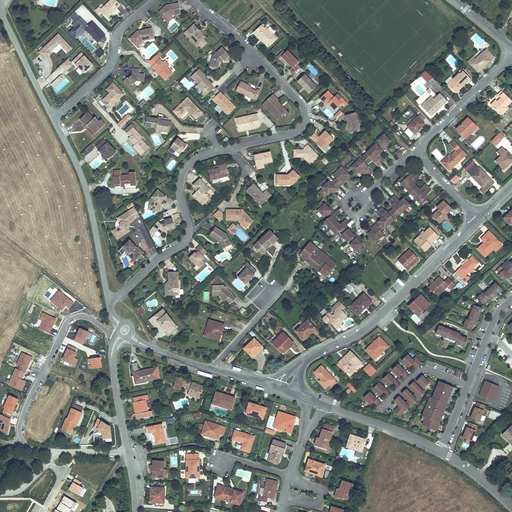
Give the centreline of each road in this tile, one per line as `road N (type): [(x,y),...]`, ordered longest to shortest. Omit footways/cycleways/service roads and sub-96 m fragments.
road 1 (residential): [(192,0),(299,100),(305,119),(296,131),(192,161),(179,188),(187,238),(107,301)]
road 2 (residential): [(130,451),(48,450),(19,438),(68,320),(83,315),(117,338)]
road 3 (residential): [(304,361),(367,326),(479,218)]
road 4 (residential): [(107,301),(84,186),(52,118)]
road 5 (residential): [(52,118),(106,71),(118,32),(153,0)]
road 6 (residential): [(440,450),(315,402)]
road 7 (residential): [(422,149),(511,60)]
road 8 (residential): [(52,118),(0,9)]
